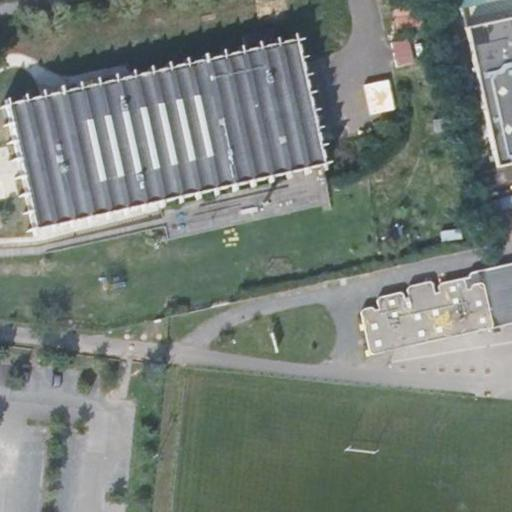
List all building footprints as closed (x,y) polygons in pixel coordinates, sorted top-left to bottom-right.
[(511,0),(458,0),(468,40),(511,29),(511,0)] [(511,29),(468,40),(503,191),(511,188),(511,29)] [(24,191),(33,231),(79,221),(289,174),(323,167),(298,61),(294,41),(252,51),(51,96),(5,107),(14,148),(18,166),(24,191)] [(405,42),(390,45),(398,79),(413,76),(405,42)] [(387,346),(386,341),(410,336),(412,343),(414,345),(416,346),(419,345),(443,339),(446,339),(447,337),(448,334),(447,332),(446,328),(471,321),(473,330),(475,332),(479,332),(490,329),(511,323),(511,263),(472,272),(468,273),(463,278),(458,279),(442,283),(439,284),(438,286),(438,289),(439,293),(435,294),(432,286),(431,284),(428,283),(425,283),(412,286),(410,287),(407,288),(407,291),(408,293),(409,300),(404,301),(403,297),(402,295),(399,293),(396,293),(381,297),(378,298),(377,300),(377,304),(379,309),(373,311),(372,308),(365,309),(363,311),(361,313),(361,316),(369,350),(368,353),(370,354),(371,355),(373,354),(385,352),(388,351),(388,348),(387,346)]
